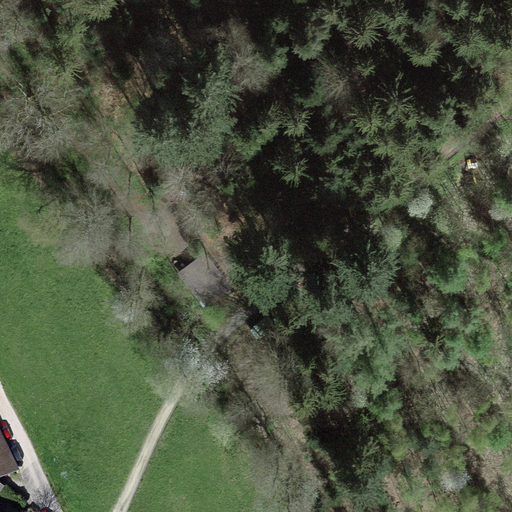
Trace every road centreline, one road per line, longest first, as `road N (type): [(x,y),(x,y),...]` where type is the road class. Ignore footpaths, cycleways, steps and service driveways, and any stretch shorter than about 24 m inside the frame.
road 1 (track): [(511,110),(384,205),(157,429),(127,511)]
road 2 (track): [(68,511),(0,383)]
